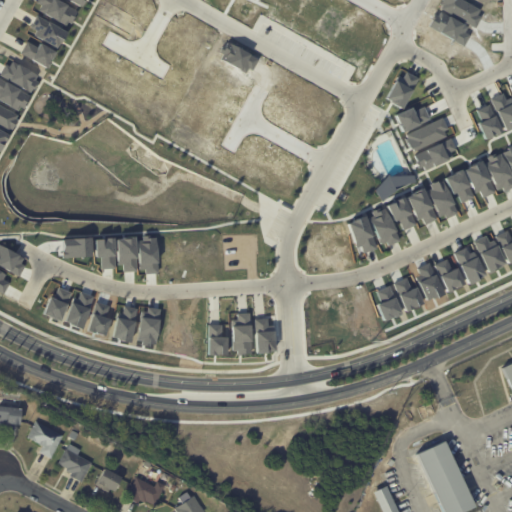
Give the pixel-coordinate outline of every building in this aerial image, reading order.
[(57,0),(34,0),(33,2),(39,5),(36,9),(63,24),(65,21),(69,23),(72,17),(71,16),(75,10),(57,0)] [(104,0),(102,0),(95,14),(128,33),(133,23),(128,20),(131,15),(104,0)] [(438,3),(439,0),(460,0),(477,9),(474,15),(478,17),(475,22),(473,26),(439,8),(441,5),(438,3)] [(327,12),(317,30),(332,39),(345,16),(336,10),(333,16),(327,12)] [(433,14),(426,26),(462,46),(465,40),(468,35),(462,32),(465,26),(439,12),(437,16),(433,14)] [(34,14),(27,27),(34,31),(31,34),(53,47),(56,42),(58,43),(64,31),(34,14)] [(429,30),(424,39),(425,40),(422,46),(436,54),(438,50),(448,55),(451,50),(455,44),(429,30)] [(37,42),(53,51),(44,67),(18,53),(24,40),(35,46),(37,42)] [(220,59),(222,54),(218,52),(222,46),(224,47),(226,42),(256,59),(253,64),(251,68),(248,66),(244,72),(220,59)] [(57,74),(74,43),(84,48),(82,52),(88,55),(74,81),(69,78),(67,81),(60,77),(60,75),(57,74)] [(98,61),(95,68),(90,65),(79,86),(83,88),(82,90),(92,96),(108,67),(98,61)] [(10,62),(7,66),(3,64),(0,69),(0,75),(27,91),(30,86),(32,88),(35,82),(31,80),(34,75),(10,62)] [(405,71),(410,75),(416,78),(399,108),(388,102),(389,100),(384,97),(396,76),(401,78),(405,71)] [(0,79),(0,101),(15,110),(19,103),(21,105),(27,95),(0,79)] [(491,99),(495,97),(501,94),(504,100),(509,97),(511,103),(511,124),(505,128),(491,99)] [(478,110),(482,109),(488,105),(501,131),(485,138),(478,123),(483,121),(478,110)] [(0,106),(14,115),(12,118),(14,120),(10,128),(7,127),(6,130),(0,126),(0,106)] [(394,114),(401,130),(427,119),(424,112),(421,106),(410,111),(408,107),(394,114)] [(405,134),(406,137),(404,138),(408,147),(410,146),(412,150),(443,135),(441,130),(445,128),(443,123),(440,118),(405,134)] [(178,123),(169,139),(192,152),(198,142),(193,140),(196,134),(178,123)] [(448,138),(451,143),(453,149),(448,151),(450,157),(424,169),(422,165),(417,167),(415,162),(417,162),(414,155),(448,138)] [(240,149),(229,169),(234,172),(234,174),(242,179),(259,150),(249,145),(245,151),(240,149)] [(511,174),(501,152),(506,150),(505,148),(511,145),(511,146),(511,174)] [(483,163),(495,188),(500,185),(502,190),(511,185),(498,154),(493,156),(492,155),(486,158),(488,161),(483,163)] [(463,170),(473,192),(478,189),(481,196),(492,191),(478,161),(467,166),(468,168),(463,170)] [(443,178),(451,175),(451,176),(453,175),(452,173),(458,170),(470,197),(460,201),(455,190),(450,193),(443,178)] [(412,174),(415,183),(389,187),(385,175),(412,174)] [(373,189),(381,201),(393,191),(385,175),(373,189)] [(381,196),(393,191),(413,181),(411,175),(378,190),(381,196)] [(426,190),(437,215),(442,213),(444,217),(455,212),(440,181),(435,184),(435,182),(429,185),(430,188),(426,190)] [(405,197),(415,219),(420,217),(423,223),(434,218),(420,188),(409,193),(410,195),(405,197)] [(385,205),(393,201),(394,203),(395,202),(394,200),(401,197),(413,223),(403,228),(397,217),(392,220),(385,205)] [(370,212),(377,208),(378,210),(382,208),(397,239),(387,244),(385,240),(379,243),(367,218),(372,216),(370,212)] [(348,224),(355,246),(360,244),(362,251),(374,247),(363,215),(354,218),(354,220),(351,221),(352,222),(348,224)] [(494,236),(507,262),(511,259),(511,240),(510,241),(505,231),(494,236)] [(307,234),(308,250),(313,249),(314,261),(325,260),(324,232),(314,232),(314,233),(307,234)] [(116,240),(117,263),(122,262),(123,270),(128,270),(134,270),(132,236),(124,237),(124,238),(121,238),(121,240),(116,240)] [(141,236),(141,240),(137,241),(138,268),(145,268),(145,273),(150,272),(155,272),(153,237),(148,238),(148,236),(141,236)] [(472,241),(486,271),(492,268),(492,267),(496,265),(495,264),(500,262),(490,241),(485,244),(482,237),(472,241)] [(62,240),(62,245),(63,257),(89,255),(88,238),(62,240)] [(100,268),(99,257),(94,257),(93,239),(112,238),(113,268),(106,268),(100,268)] [(0,265),(0,247),(20,258),(17,263),(21,265),(19,270),(16,274),(0,265)] [(453,253),(467,282),(473,279),(472,278),(476,277),(476,276),(481,273),(471,253),(465,255),(462,249),(453,253)] [(433,264),(446,291),(461,284),(453,268),(449,270),(443,259),(433,264)] [(426,264),(440,293),(434,296),(433,295),(429,297),(429,296),(424,298),(414,277),(420,275),(417,268),(426,264)] [(392,283),(404,310),(419,303),(412,287),(408,289),(403,278),(392,283)] [(386,285),(398,314),(390,318),(389,317),(382,320),(375,304),(380,302),(375,290),(386,285)] [(57,288),(54,295),(49,293),(42,313),(49,316),(49,317),(57,320),(68,292),(63,290),(57,288)] [(79,292),(77,299),(72,297),(63,320),(68,322),(68,324),(79,328),(91,296),(85,294),(79,292)] [(366,293),(375,325),(368,328),(368,326),(364,327),(363,326),(358,327),(352,305),(356,304),(354,296),(366,293)] [(328,301),(334,334),(339,333),(340,336),(346,335),(345,330),(350,329),(345,302),(340,303),(339,299),(328,301)] [(95,302),(86,330),(102,334),(107,319),(102,318),(106,306),(101,304),(95,302)] [(123,306),(121,314),(116,312),(111,336),(117,337),(116,339),(127,341),(134,308),(129,307),(123,306)] [(146,308),(145,312),(139,312),(136,340),(140,340),(140,344),(147,345),(147,343),(154,344),(157,309),(152,308),(146,308)] [(235,313),(235,320),(229,320),(230,351),(234,350),(235,355),(242,354),(242,353),(248,353),(247,313),(241,313),(235,313)] [(265,318),(265,325),(271,325),(272,350),(267,351),(267,353),(254,353),(252,318),(259,318),(265,318)] [(219,324),(219,336),(224,336),(223,354),(205,354),(206,324),(212,324),(219,324)] [(511,387),(503,367),(511,362),(511,387)] [(0,405),(1,405),(20,407),(18,424),(7,423),(7,428),(0,427),(0,405)] [(50,458),(39,451),(42,445),(26,437),(35,420),(62,435),(50,458)] [(71,430),(78,434),(75,440),(68,436),(71,430)] [(475,506),(461,511),(444,511),(417,453),(445,440),(475,506)] [(77,455),(91,462),(81,481),(70,476),(71,473),(66,470),(67,469),(58,464),(69,443),(80,450),(77,455)] [(108,470),(121,476),(113,491),(109,489),(108,492),(95,484),(104,468),(108,470)] [(146,501),(145,500),(144,502),(139,500),(137,503),(126,497),(136,477),(154,486),(157,481),(164,485),(154,505),(146,501)] [(393,501),(398,511),(382,511),(373,492),(386,486),(393,501)] [(176,511),(174,508),(193,495),(203,511),(176,511)]
